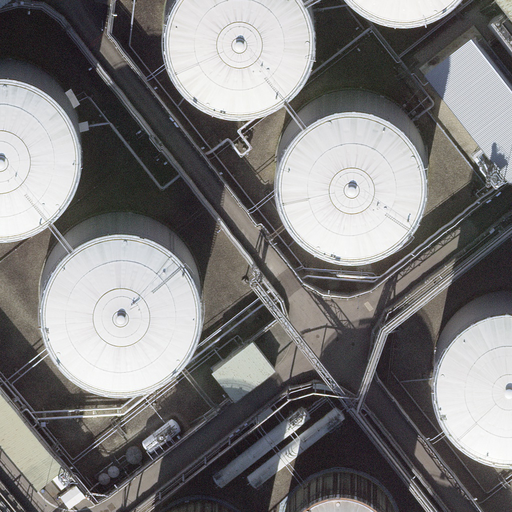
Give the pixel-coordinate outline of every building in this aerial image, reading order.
[(166,0),(164,9),(163,27),(167,45),(175,62),(186,77),(201,88),(218,95),(237,98),(255,97),(273,91),(289,81),(302,68),(311,52),(316,34),(317,15),(314,0),(166,0)] [(511,0),(502,0),(511,12),(511,0)] [(0,215),(1,216),(20,213),(36,207),(51,197),(64,183),(71,170),(77,150),(78,130),(73,110),(62,91),(45,75),(29,67),(16,63),(0,62),(0,215)] [(292,117),(284,129),(282,134),(277,146),(275,165),(278,185),(289,208),(297,218),(313,231),(330,238),(353,241),(372,239),(388,233),(403,223),(416,209),(423,196),(429,175),(430,155),(425,136),(414,117),(397,101),(381,92),(368,89),(339,88),(315,97),(304,104),(292,117)] [(61,243),(53,256),(51,260),(46,273),(44,292),(47,312),(58,335),(66,344),(83,357),(99,364),(122,368),(141,365),(157,359),(172,349),(185,335),(192,323),(198,302),(199,282),(194,263),(183,243),(166,227),(150,219),(137,215),(108,215),(84,223),(73,231),(61,243)] [(448,318),(440,330),(438,334),(434,347),(432,366),(435,386),(446,409),(454,419),(470,431),(487,439),(509,442),(511,441),(511,289),(495,289),(471,298),(461,305),(448,318)] [(235,399),(275,367),(253,338),(212,370),(235,399)] [(0,386),(0,444),(36,488),(65,465),(0,386)] [(328,471),(307,481),(292,495),(284,511),(395,511),(394,506),(375,482),(352,471),(328,471)] [(190,499),(169,508),(164,511),(236,511),(233,509),(213,500),(190,499)]
